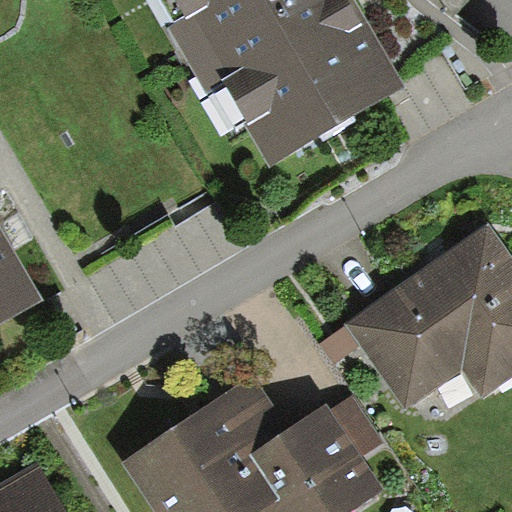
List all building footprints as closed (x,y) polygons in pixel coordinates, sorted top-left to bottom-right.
[(169,0),(187,30),(172,38),(207,100),(222,91),(271,177),(408,100),(354,5),(362,0),(169,0)] [(0,335),(42,311),(0,237),(0,200),(0,201),(0,200),(0,335)] [(511,255),(490,225),(342,326),(404,417),(462,378),(480,403),(511,381),(511,255)] [(256,383),(125,468),(154,511),(270,511),(281,504),(254,464),(291,440),(256,383)] [(281,504),(270,511),(359,511),(382,497),(357,461),(382,444),(351,399),(294,437),(291,440),(254,464),(281,504)] [(0,511),(65,511),(41,471),(0,495),(0,511)]
